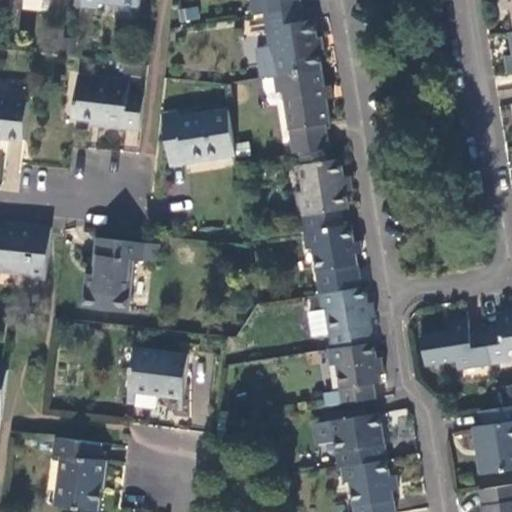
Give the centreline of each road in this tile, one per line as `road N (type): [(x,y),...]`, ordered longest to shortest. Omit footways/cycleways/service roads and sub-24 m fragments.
road 1 (residential): [(389,294),(343,0)]
road 2 (residential): [(468,0),(511,281)]
road 3 (residential): [(442,511),(431,414),(400,381),(389,294)]
road 4 (residential): [(188,511),(196,439),(128,430)]
road 5 (residential): [(389,294),(511,281)]
